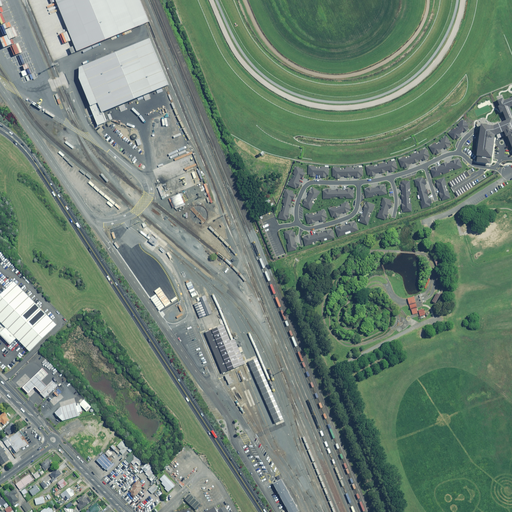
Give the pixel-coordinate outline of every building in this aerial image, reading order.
[(55,0),(76,50),(147,22),(149,21),(140,0),(55,0)] [(149,36),(79,65),(78,76),(98,125),(107,122),(103,112),(166,87),(170,85),(149,36)] [(478,126),(474,162),(488,164),(491,137),(495,138),(501,135),(509,156),(511,154),(511,95),(493,103),(502,122),(490,127),(478,126)] [(452,148),(446,139),(429,149),(435,158),(452,148)] [(431,159),(427,149),(399,161),(404,171),(431,159)] [(399,172),(396,161),(368,167),(371,178),(399,172)] [(310,178),(331,179),(331,168),(310,167),(310,178)] [(335,179),(364,179),(364,168),(335,168),(335,179)] [(290,187),(300,191),(308,173),(298,169),(290,187)] [(434,208),(424,179),(414,182),(423,211),(434,208)] [(452,200),(446,180),(438,182),(445,202),(452,200)] [(412,212),(411,182),(402,182),(404,213),(412,212)] [(366,189),(367,199),(390,195),(388,185),(366,189)] [(305,207),(313,212),(324,194),(315,189),(305,207)] [(325,189),(324,200),(356,200),(356,189),(325,189)] [(279,219),(288,222),(297,193),(287,190),(279,219)] [(177,209),(185,205),(181,197),(183,196),(181,193),(169,199),(173,208),(175,208),(176,210),(177,210),(177,209)] [(394,201),(385,199),(380,219),(389,222),(394,201)] [(353,211),(350,203),(331,210),(334,218),(353,211)] [(360,223),(371,227),(378,207),(367,203),(360,223)] [(330,220),(327,211),(308,216),(310,225),(330,220)] [(358,222),(337,228),(340,238),(361,232),(358,222)] [(334,229),(305,237),(308,248),(337,239),(334,229)] [(296,230),(287,232),(290,253),(300,251),(296,230)] [(159,240),(153,236),(153,237),(150,241),(155,245),(158,241),(159,240)] [(55,325),(14,283),(0,295),(0,321),(6,327),(0,332),(11,343),(16,338),(29,351),(55,325)] [(439,294),(437,293),(432,301),(436,303),(441,294),(440,293),(439,294)] [(418,308),(414,296),(408,298),(411,310),(412,309),(413,314),(418,313),(417,308),(418,308)] [(201,297),(195,300),(200,314),(206,311),(201,297)] [(213,313),(208,300),(205,301),(203,302),(209,315),(210,314),(213,313)] [(231,340),(225,325),(221,327),(216,329),(206,333),(222,373),(232,369),(237,367),(243,364),(245,363),(235,339),(233,340),(231,340)] [(253,360),(249,361),(276,423),(280,421),(284,419),(258,357),(253,360)] [(47,374),(42,369),(23,387),(28,393),(47,374)] [(57,386),(52,381),(39,394),(44,398),(57,386)] [(91,407),(84,400),(79,404),(86,412),(91,407)] [(76,407),(75,403),(60,407),(55,413),(62,421),(64,420),(79,415),(78,413),(82,412),(80,405),(76,407)] [(7,415),(4,412),(0,416),(0,422),(0,423),(1,422),(4,425),(9,420),(6,417),(7,415)] [(181,449),(163,413),(155,417),(174,453),(181,449)] [(112,433),(115,430),(108,422),(104,426),(107,429),(108,428),(111,430),(110,431),(112,433)] [(17,428),(12,423),(4,430),(9,435),(17,428)] [(115,430),(112,433),(110,435),(114,438),(115,437),(117,439),(121,435),(115,430)] [(23,431),(8,441),(17,455),(32,446),(23,431)] [(91,441),(86,436),(78,443),(83,449),(91,441)] [(127,446),(128,444),(125,442),(124,443),(122,441),(117,446),(121,450),(120,452),(123,455),(127,450),(131,453),(133,449),(130,447),(129,448),(127,446)] [(98,454),(91,446),(85,450),(90,456),(92,454),(95,458),(98,454)] [(3,449),(0,450),(0,462),(2,465),(10,460),(5,453),(5,452),(3,449)] [(124,462),(127,465),(129,463),(130,464),(131,462),(134,465),(136,462),(139,465),(143,461),(138,455),(137,457),(132,453),(124,462)] [(112,464),(103,455),(97,460),(106,470),(112,464)] [(152,474),(158,468),(151,459),(141,468),(146,473),(146,474),(148,476),(148,477),(152,481),(156,478),(152,474)] [(52,466),(49,460),(42,465),(43,467),(45,471),(52,466)] [(61,475),(57,469),(50,475),(53,478),(50,480),(52,482),(61,475)] [(33,480),(29,475),(16,484),(20,490),(33,480)] [(175,486),(165,475),(160,479),(163,482),(162,483),(166,487),(165,488),(168,492),(175,486)] [(62,488),(67,485),(66,484),(67,483),(64,479),(57,484),(60,489),(62,488)] [(143,486),(138,481),(131,488),(128,491),(132,494),(131,494),(134,497),(142,489),(141,488),(143,486)] [(301,511),(284,481),(276,485),(291,511),(301,511)] [(158,488),(154,484),(148,490),(152,494),(158,488)] [(40,491),(36,486),(29,491),(33,496),(40,491)] [(60,494),(57,496),(58,498),(61,495),(63,498),(66,496),(68,499),(75,495),(73,493),(74,492),(72,488),(71,489),(70,488),(61,494),(60,494)] [(5,495),(6,496),(14,507),(17,505),(15,503),(19,500),(15,495),(17,493),(15,490),(10,493),(9,492),(5,495)] [(201,504),(190,493),(184,499),(195,510),(201,504)] [(88,497),(85,494),(78,500),(81,504),(78,507),(80,510),(90,503),(86,498),(88,497)] [(3,498),(2,499),(0,498),(0,497),(0,508),(4,505),(6,508),(9,506),(3,498)] [(45,503),(43,497),(35,499),(37,505),(45,503)] [(27,511),(32,509),(27,502),(22,506),(25,511),(27,511)] [(99,506),(97,503),(86,511),(98,511),(101,510),(98,506),(99,506)]
